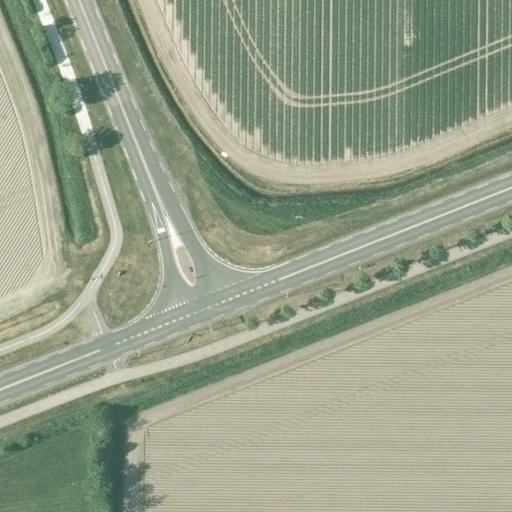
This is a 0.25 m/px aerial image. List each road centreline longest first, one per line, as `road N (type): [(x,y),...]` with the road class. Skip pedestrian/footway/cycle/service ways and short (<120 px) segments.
road 1 (secondary): [(220,304),(511,188)]
road 2 (secondary): [(162,214),(77,0)]
road 3 (secondary): [(0,391),(184,318)]
